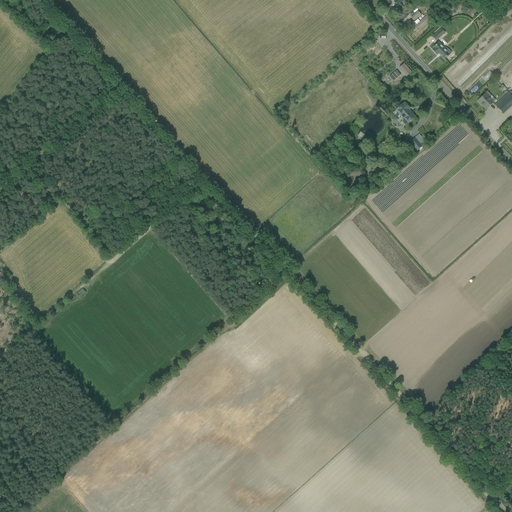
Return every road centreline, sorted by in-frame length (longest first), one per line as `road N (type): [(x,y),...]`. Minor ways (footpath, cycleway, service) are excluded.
road 1 (track): [(491,495),(47,0)]
road 2 (unclassified): [(511,166),(362,0)]
